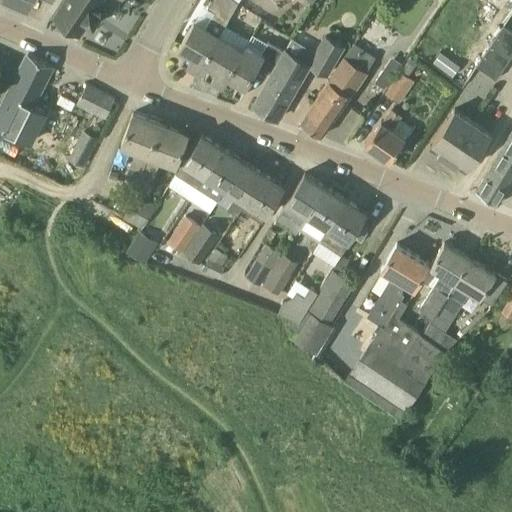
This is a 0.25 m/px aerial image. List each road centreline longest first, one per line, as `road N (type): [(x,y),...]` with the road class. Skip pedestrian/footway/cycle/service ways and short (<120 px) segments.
road 1 (residential): [(511,228),(128,83)]
road 2 (residential): [(128,83),(0,27)]
